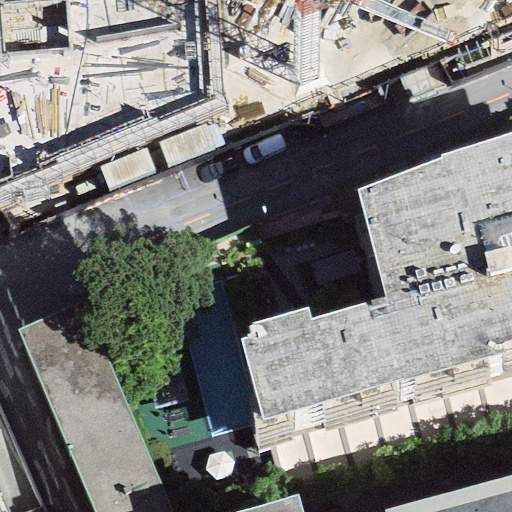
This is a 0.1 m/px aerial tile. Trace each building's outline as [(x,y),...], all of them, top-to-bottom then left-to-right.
[(209,0),(0,0),(0,185),(218,105),(209,0)] [(511,133),(440,154),(442,163),(353,188),(385,299),(309,321),(305,309),(248,325),(251,336),(240,339),(263,421),(511,350),(511,133)] [(168,511),(80,301),(18,332),(92,511),(168,511)] [(511,511),(511,475),(384,511),(511,511)] [(299,511),(296,496),(236,511),(299,511)]
